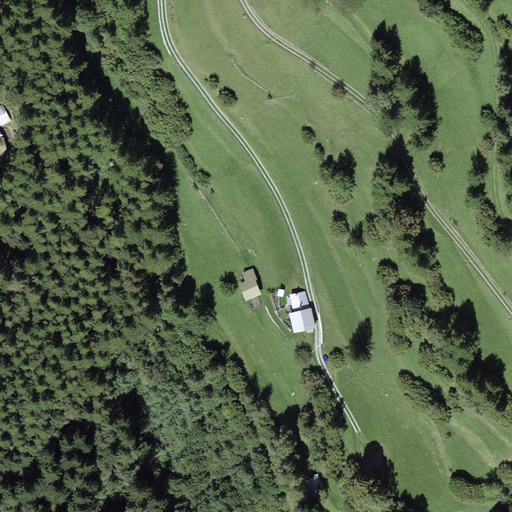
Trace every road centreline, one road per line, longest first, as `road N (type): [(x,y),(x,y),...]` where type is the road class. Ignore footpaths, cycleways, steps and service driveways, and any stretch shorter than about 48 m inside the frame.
road 1 (track): [(163,0),(178,57),(285,207),(318,319),(321,361),(385,471),(382,502),(364,511)]
road 2 (track): [(243,0),(276,39),(382,117),(440,220),(511,310)]
road 3 (track): [(344,511),(320,467),(305,460),(291,427),(206,318),(187,277),(165,180)]
road 4 (track): [(511,235),(494,178),(489,27),(466,0)]
